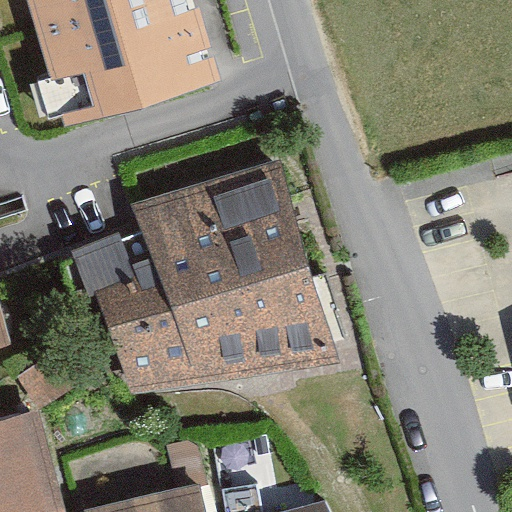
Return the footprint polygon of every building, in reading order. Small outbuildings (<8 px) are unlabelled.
[(192,0),(27,0),(66,126),(218,82),(192,0)] [(352,388),(327,283),(124,346),(141,417),(352,388)] [(0,298),(0,368),(19,363),(0,298)] [(67,511),(47,431),(0,442),(0,511),(67,511)] [(351,511),(345,489),(279,511),(351,511)]
